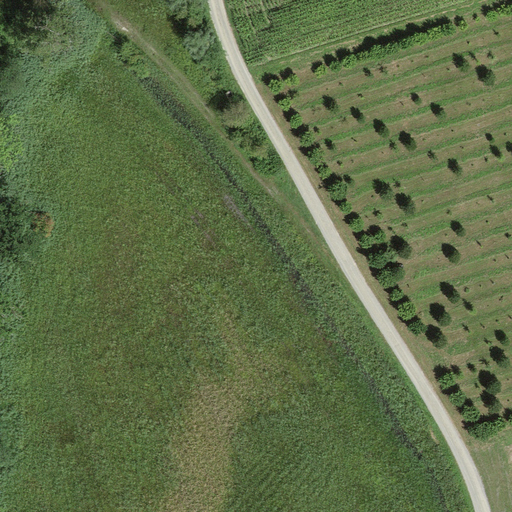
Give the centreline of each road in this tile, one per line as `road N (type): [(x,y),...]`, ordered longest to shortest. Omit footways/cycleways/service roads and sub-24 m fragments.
road 1 (track): [(479,511),(473,484),(333,246),(210,22),(207,0)]
road 2 (track): [(333,246),(90,0)]
